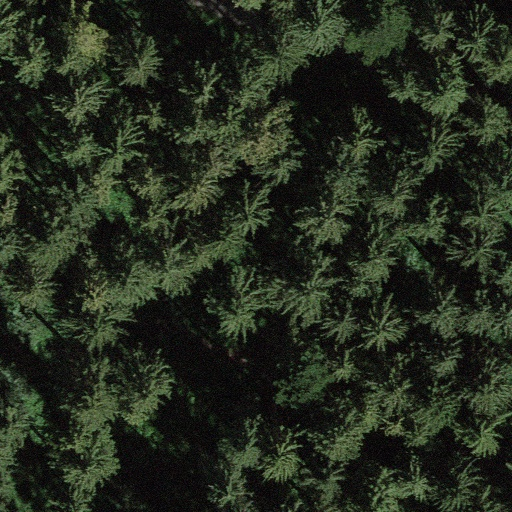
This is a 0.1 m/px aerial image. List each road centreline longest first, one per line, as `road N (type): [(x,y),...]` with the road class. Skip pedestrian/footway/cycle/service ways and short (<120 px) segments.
road 1 (track): [(485,511),(46,257),(0,253)]
road 2 (track): [(511,151),(248,43),(177,0)]
